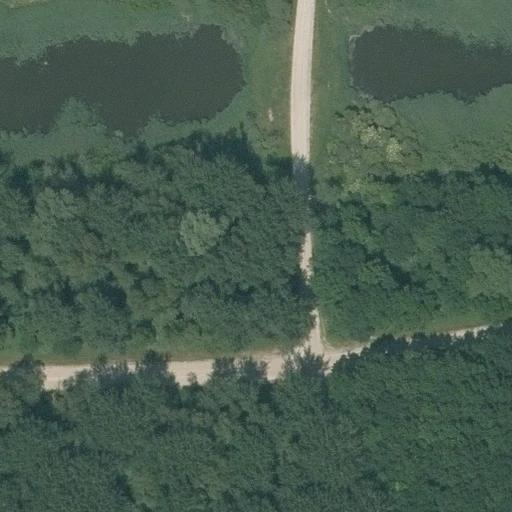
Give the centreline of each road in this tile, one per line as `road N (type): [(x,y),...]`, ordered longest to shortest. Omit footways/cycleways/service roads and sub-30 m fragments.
road 1 (track): [(0,379),(401,356),(511,322)]
road 2 (track): [(313,365),(380,511)]
